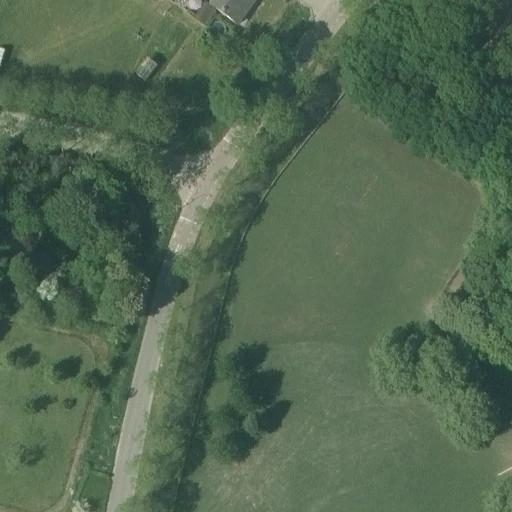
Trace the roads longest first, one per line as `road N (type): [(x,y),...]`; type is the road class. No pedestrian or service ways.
road 1 (tertiary): [(117,511),(167,294),(205,188)]
road 2 (tertiary): [(205,188),(346,0)]
road 3 (unclassified): [(205,188),(110,147),(0,125)]
